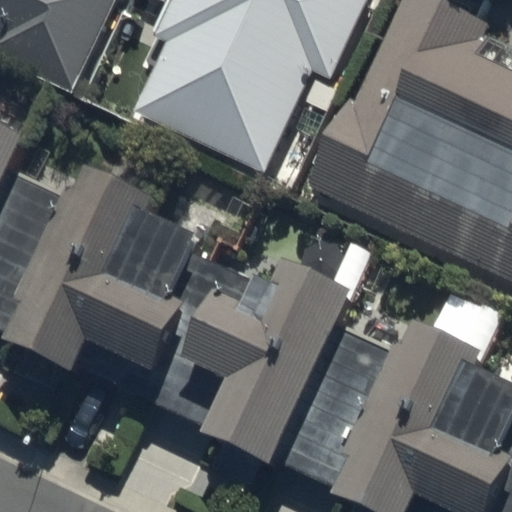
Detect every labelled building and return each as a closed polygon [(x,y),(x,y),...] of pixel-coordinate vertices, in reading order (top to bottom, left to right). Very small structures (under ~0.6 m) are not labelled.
[(0,0),(0,40),(75,76),(111,0),(0,0)] [(169,35),(135,104),(264,163),(310,65),(327,73),(360,0),(162,0),(150,27),(169,35)] [(511,31),(446,0),(398,0),(313,180),(511,273),(511,31)] [(0,319),(4,321),(69,182),(7,157),(27,117),(0,102),(0,319)] [(0,328),(0,335),(147,402),(207,274),(227,231),(140,191),(147,175),(85,146),(69,182),(4,321),(0,328)] [(147,402),(275,462),(346,311),(361,278),(285,244),(260,299),(207,274),(147,402)] [(275,462),(383,511),(409,511),(473,375),(489,340),(417,306),(402,337),(346,311),(275,462)] [(511,511),(511,391),(473,375),(409,511),(511,511)]
